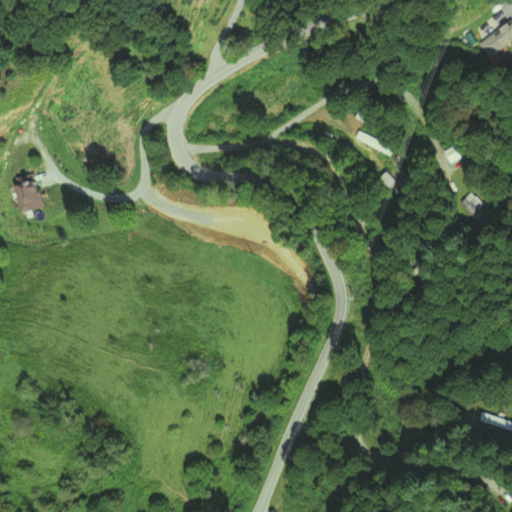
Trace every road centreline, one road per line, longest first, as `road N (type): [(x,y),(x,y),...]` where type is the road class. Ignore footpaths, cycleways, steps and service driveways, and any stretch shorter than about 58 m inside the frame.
road 1 (secondary): [(256,511),(338,325),(340,292),(298,203),(265,182),(190,167),(176,151),(175,117),(198,86),(266,46),(399,0)]
road 2 (residential): [(325,156),(345,184),(383,288),(351,417),(356,442),(372,455)]
road 3 (residential): [(176,151),(287,144),(325,156)]
road 4 (residential): [(261,144),(331,96),(377,81)]
